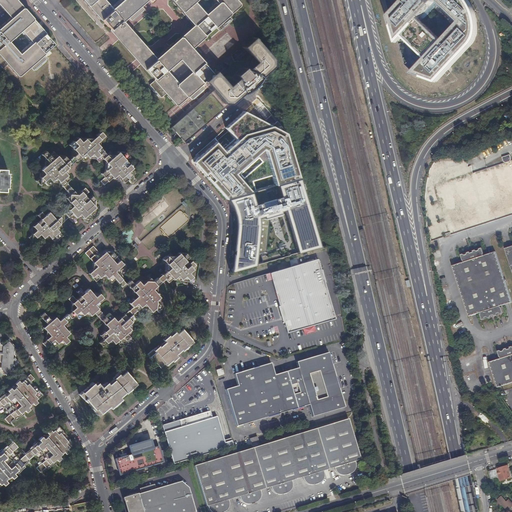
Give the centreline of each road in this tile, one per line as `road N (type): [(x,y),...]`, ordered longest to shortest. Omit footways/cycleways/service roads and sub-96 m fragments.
road 1 (unclassified): [(93,452),(211,340),(221,218),(172,160)]
road 2 (motorway): [(421,293),(356,6)]
road 3 (motorway): [(353,240),(417,511)]
road 4 (motorway): [(475,0),(490,61),(470,93),(435,106),(396,90),(364,7),(356,6)]
road 5 (motorway): [(421,293),(426,274),(412,208),(420,155),(461,117),(511,91)]
road 6 (motorway): [(283,0),(353,240)]
road 7 (motorway): [(299,0),(353,240)]
road 8 (motorway): [(466,511),(421,293)]
road 9 (unclassified): [(172,160),(34,0)]
road 10 (residential): [(41,277),(172,160)]
road 11 (residential): [(13,307),(93,452)]
road 12 (residential): [(172,160),(265,80)]
road 13 (unknown): [(102,497),(183,476),(196,511)]
